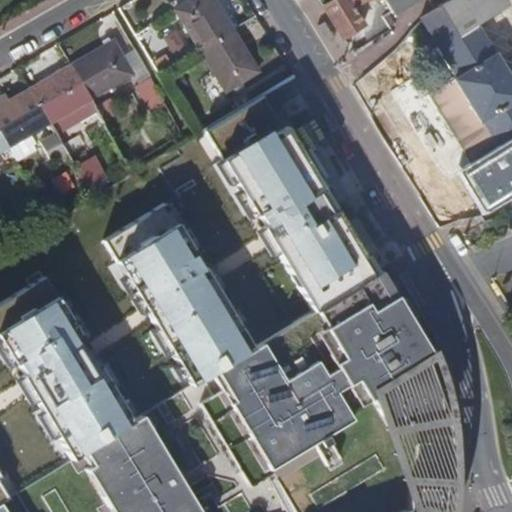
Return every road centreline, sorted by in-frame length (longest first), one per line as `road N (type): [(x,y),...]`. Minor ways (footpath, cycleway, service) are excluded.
road 1 (tertiary): [(278,0),(456,287)]
road 2 (tertiary): [(456,287),(487,473),(504,511)]
